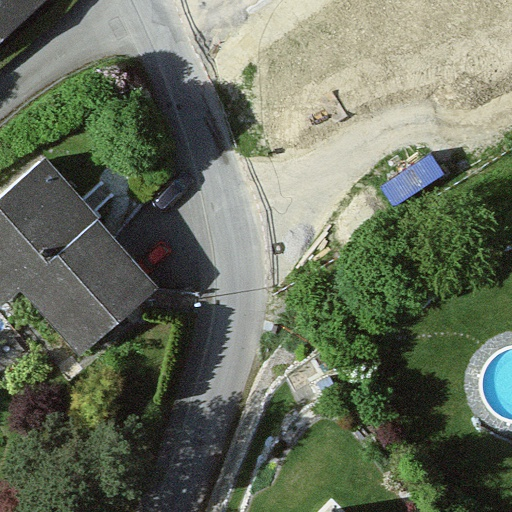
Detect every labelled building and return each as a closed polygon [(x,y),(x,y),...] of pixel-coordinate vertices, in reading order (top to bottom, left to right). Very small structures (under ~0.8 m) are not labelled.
[(0,0),(0,45),(52,0),(0,0)] [(401,0),(307,0),(373,107),(414,82),(381,28),(409,12),(401,0)] [(511,0),(474,0),(496,37),(511,27),(511,0)] [(146,291),(37,165),(0,197),(0,301),(12,292),(68,358),(146,291)] [(0,471),(15,460),(0,440),(0,471)]
